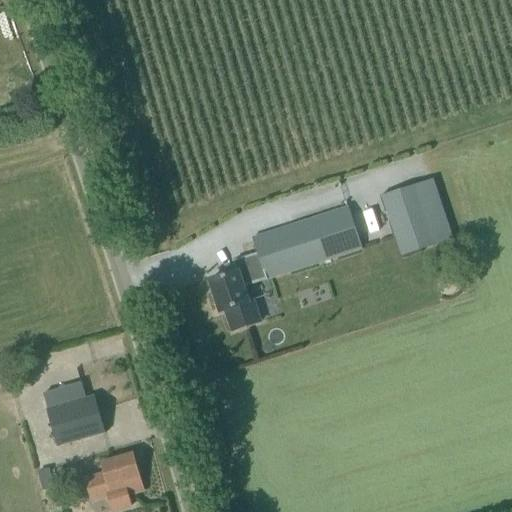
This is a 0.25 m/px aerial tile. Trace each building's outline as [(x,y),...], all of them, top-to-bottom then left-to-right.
[(492,224),(510,219),(488,145),(469,151),(492,224)] [(402,256),(453,239),(433,179),(382,196),(402,256)] [(234,262),(237,271),(210,280),(221,313),(227,311),(233,331),(259,323),(252,301),(247,302),(242,286),(265,278),(266,280),(361,249),(348,207),(253,238),(258,254),(234,262)] [(95,396),(88,398),(49,409),(60,446),(106,433),(95,396)] [(116,511),(131,508),(127,495),(143,491),(133,454),(103,462),(106,473),(88,478),(93,500),(107,496),(111,511),(116,511)]
